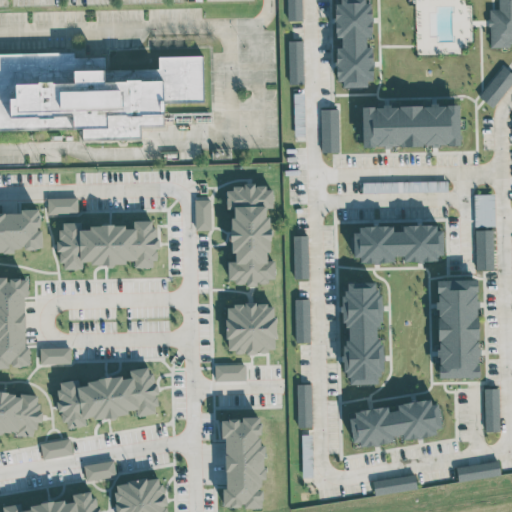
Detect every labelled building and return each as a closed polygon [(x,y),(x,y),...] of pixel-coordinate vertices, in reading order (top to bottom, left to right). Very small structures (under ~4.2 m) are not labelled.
[(286,0),(287,20),(302,20),(301,0),(286,0)] [(335,49),(336,76),(343,87),(366,86),(366,80),(372,80),(372,46),(365,47),(365,38),(371,34),(371,8),(365,0),(340,0),(335,4),(335,37),(341,37),(341,45),(335,49)] [(498,0),(511,0),(511,43),(509,43),(509,46),(490,47),(489,26),(488,26),(488,18),(489,18),(488,9),(498,9),(498,0)] [(288,41),(289,83),(303,83),(302,40),(288,41)] [(0,130),(82,129),(82,140),(141,139),(140,127),(164,127),(164,103),(203,102),(202,55),(158,56),(158,69),(105,70),(105,56),(74,57),(74,52),(0,53),(0,130)] [(479,96),(503,66),(511,73),(511,82),(492,107),(479,96)] [(293,93),(294,136),(305,135),(303,92),(293,93)] [(362,147),(459,145),(459,105),(362,106),(362,147)] [(338,109),(321,108),(320,152),(338,152),(338,109)] [(363,192),(447,191),(447,180),(363,182),(363,192)] [(228,279),(250,285),(254,285),(267,279),(268,278),(275,278),(274,261),(266,259),(270,240),(269,222),(264,209),(273,206),(272,189),(249,183),(247,183),(241,185),(238,185),(225,191),(226,208),(234,210),(231,224),(231,225),(230,230),(231,248),(236,260),(227,261),(228,279)] [(474,194),(474,226),(495,225),(494,193),(474,194)] [(78,213),(77,197),(47,198),(47,213),(78,213)] [(195,230),(211,229),(210,199),(194,199),(195,230)] [(0,250),(42,249),(41,230),(39,230),(38,208),(21,209),(21,212),(0,212),(0,250)] [(133,261),(134,267),(153,266),(157,249),(155,219),(133,221),(132,228),(114,224),(81,227),(81,221),(62,222),(57,239),(59,261),(63,262),(63,269),(81,268),(83,261),(105,265),(133,261)] [(442,225),(402,226),(402,231),(392,231),(392,226),(352,227),(353,261),(394,261),(394,260),(442,259),(442,225)] [(492,229),(474,230),(476,269),(493,269),(492,229)] [(294,278),(308,278),(307,235),(293,235),(294,278)] [(0,367),(8,368),(8,365),(28,365),(29,347),(24,347),(25,296),(27,296),(28,278),(6,278),(6,277),(0,276),(0,367)] [(477,279),(437,280),(438,377),(478,377),(477,279)] [(348,384),(377,383),(377,375),(383,372),(383,349),(376,330),(376,328),(381,326),(381,299),(375,282),(347,282),(347,291),(341,293),(341,309),(342,310),(342,316),(348,333),(348,340),(342,343),(342,362),(343,364),(343,366),(348,380),(348,384)] [(310,342),(309,298),(294,299),(295,342),(310,342)] [(226,304),(226,352),(275,352),(275,304),(226,304)] [(39,347),(40,364),(70,363),(70,347),(39,347)] [(215,380),(245,380),(245,364),(215,364),(215,380)] [(154,413),(158,384),(152,384),(150,366),(129,369),(130,378),(117,376),(78,382),(77,379),(60,382),(57,397),(61,421),(66,421),(67,428),(85,425),(86,417),(97,418),(135,412),(136,416),(154,413)] [(297,427),(311,426),(310,384),(296,384),(297,427)] [(498,388),(484,388),(484,431),(499,431),(498,388)] [(0,431),(34,435),(36,421),(38,421),(40,396),(0,391),(0,431)] [(396,404),(397,410),(388,411),(387,408),(348,412),(352,446),(402,439),(402,438),(442,433),(438,399),(396,404)] [(220,420),(227,419),(227,418),(238,418),(238,421),(241,421),(241,416),(259,416),(259,423),(260,423),(260,434),(257,434),(257,437),(259,437),(259,444),(264,444),(264,455),(262,455),(262,468),(264,468),(265,479),(260,479),(260,486),(258,486),(258,490),(261,489),(262,500),(260,500),(261,507),(244,507),(243,503),(240,503),(240,506),(230,506),(230,505),(222,505),(222,488),(225,488),(225,471),(224,471),(224,437),(220,437),(220,420)] [(39,443),(43,459),(72,453),(69,437),(39,443)] [(500,474),(497,459),(455,468),(458,482),(500,474)] [(86,480),(116,476),(113,460),(83,464),(86,480)] [(417,488),(414,473),(372,481),(374,495),(417,488)] [(166,511),(166,506),(164,507),(164,505),(167,504),(165,496),(164,494),(163,494),(162,483),(158,484),(157,477),(146,479),(145,477),(127,480),(127,482),(115,484),(117,491),(113,491),(115,502),(114,502),(115,511),(166,511)] [(100,511),(89,491),(72,494),(72,498),(35,505),(26,509),(21,510),(20,503),(2,506),(3,511),(100,511)]
